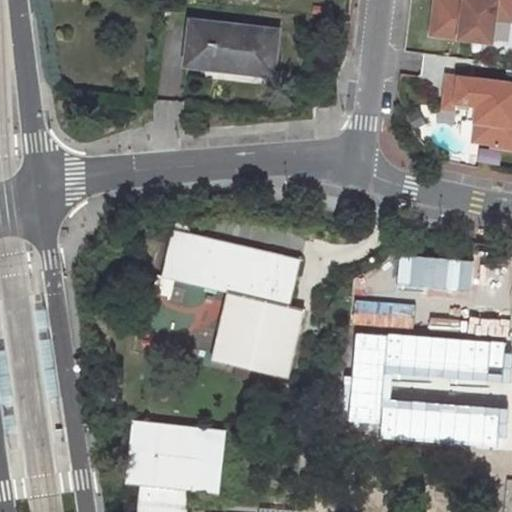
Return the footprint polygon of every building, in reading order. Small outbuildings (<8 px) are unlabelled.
[(511,0),(462,0),(462,4),(434,1),(429,39),(489,46),(492,21),(510,23),(511,0)] [(271,74),(276,31),(191,22),(187,65),(271,74)] [(511,87),(508,87),(509,79),(448,72),(445,96),(478,100),(476,117),(474,136),(492,138),(492,141),(511,143),(511,87)] [(445,96),(444,102),(468,106),(467,115),(476,117),(478,100),(445,96)] [(169,241),(160,287),(225,300),(213,368),(288,382),(302,315),(285,312),(295,266),(169,241)] [(494,332),(360,321),(357,357),(491,368),(494,332)] [(133,426),(128,487),(143,488),(140,511),(187,511),(190,493),(219,495),(224,434),(133,426)]
